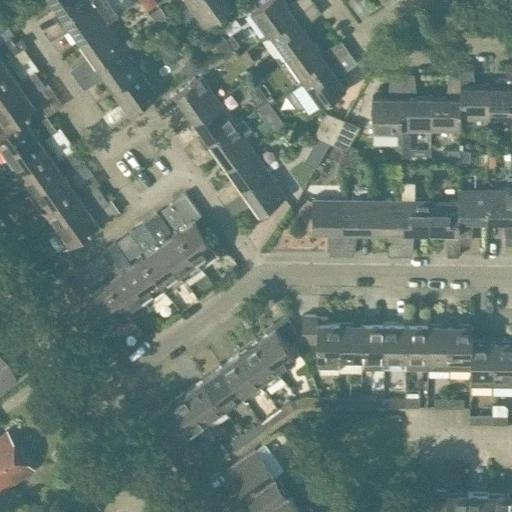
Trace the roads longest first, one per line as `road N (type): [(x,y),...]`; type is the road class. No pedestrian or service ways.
road 1 (residential): [(511,278),(262,277)]
road 2 (residential): [(149,197),(21,20)]
road 3 (residential): [(262,277),(90,401)]
road 4 (residential): [(262,277),(196,179),(176,175),(149,197)]
road 5 (residential): [(511,48),(394,58),(360,38)]
road 6 (residential): [(90,401),(0,274)]
road 7 (residential): [(149,197),(50,273)]
